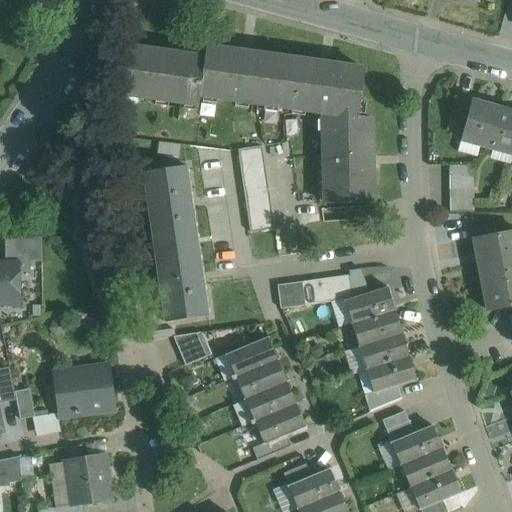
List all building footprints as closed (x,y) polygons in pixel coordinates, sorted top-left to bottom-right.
[(201,96),(205,58),(126,47),(119,94),(199,106),(201,96)] [(286,60),(207,47),(205,58),(201,96),(279,108),(286,60)] [(364,71),(286,60),(279,108),(323,114),(358,117),(364,71)] [(455,97),(449,120),(460,123),(466,100),(455,97)] [(498,109),(471,101),(461,140),(487,147),(498,109)] [(511,112),(498,109),(487,147),(511,154),(511,112)] [(371,119),(358,117),(323,114),(325,205),(372,204),(371,119)] [(240,147),(250,230),(273,227),(263,144),(240,147)] [(473,178),(473,165),(449,166),(449,178),(473,178)] [(186,166),(143,173),(154,247),(198,241),(186,166)] [(473,189),(473,178),(449,178),(449,189),(473,189)] [(473,200),(473,189),(449,189),(449,200),(473,200)] [(473,212),(473,200),(449,200),(449,212),(473,212)] [(511,232),(474,240),(478,265),(511,258),(511,232)] [(41,237),(6,238),(6,261),(19,261),(20,272),(30,272),(30,261),(42,261),(41,237)] [(198,241),(154,247),(166,323),(209,316),(198,241)] [(511,258),(478,265),(483,288),(511,282),(511,258)] [(20,272),(19,261),(6,261),(0,261),(0,305),(20,305),(20,272)] [(349,276),(337,277),(340,301),(345,300),(352,298),(349,276)] [(337,277),(325,279),(328,303),(340,301),(337,277)] [(325,279),(313,281),(316,304),(328,303),(325,279)] [(313,281),(301,282),(304,306),(316,304),(313,281)] [(301,282),(277,285),(281,309),(304,306),(301,282)] [(511,282),(483,288),(487,311),(511,305),(511,282)] [(352,298),(345,300),(353,324),(394,311),(387,287),(352,298)] [(394,311),(353,324),(360,347),(402,334),(394,311)] [(202,333),(173,337),(181,354),(207,344),(202,333)] [(402,334),(360,347),(367,370),(409,357),(402,334)] [(268,337),(227,355),(235,376),(228,379),(229,381),(277,360),(268,337)] [(212,355),(207,344),(181,354),(186,366),(212,355)] [(409,357),(367,370),(373,392),(374,393),(397,387),(416,380),(409,357)] [(277,360),(229,381),(230,383),(237,380),(245,400),(287,382),(278,360),(277,360)] [(106,370),(59,376),(64,413),(75,412),(75,414),(80,413),(79,411),(111,408),(106,370)] [(11,373),(0,374),(0,403),(17,400),(15,392),(11,373)] [(287,382),(245,400),(253,420),(246,423),(247,425),(296,404),(287,382)] [(397,387),(374,393),(373,392),(364,395),(369,411),(401,398),(397,387)] [(29,389),(15,392),(17,400),(21,420),(35,417),(29,389)] [(296,404),(247,425),(248,427),(255,424),(263,444),(264,445),(286,435),(306,427),(296,404)] [(404,412),(382,421),(387,431),(409,421),(404,412)] [(409,421),(387,431),(392,442),(414,433),(409,421)] [(392,442),(391,443),(401,466),(442,449),(432,426),(414,433),(392,442)] [(286,435),(264,445),(263,444),(253,448),(258,460),(291,446),(286,435)] [(442,449),(401,466),(411,488),(451,471),(442,449)] [(106,455),(65,461),(65,462),(50,464),(57,508),(83,504),(112,500),(106,455)] [(20,456),(0,460),(0,487),(10,486),(10,483),(22,481),(20,456)] [(306,464),(284,473),(289,486),(311,476),(306,464)] [(289,486),(288,486),(298,509),(339,492),(329,469),(311,476),(289,486)] [(451,471),(411,488),(421,511),(443,501),(461,493),(451,471)] [(347,511),(339,492),(298,509),(299,511),(347,511)] [(447,511),(443,501),(421,511),(447,511)]
